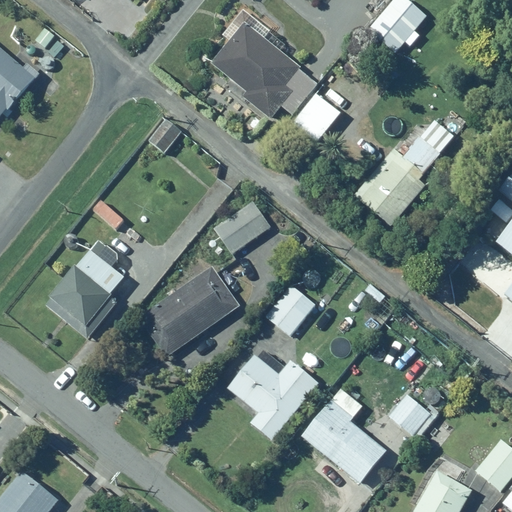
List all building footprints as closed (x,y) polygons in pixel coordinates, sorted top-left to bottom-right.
[(406,0),(395,0),(368,31),(397,54),(428,18),(406,0)] [(248,23),(213,65),(249,95),(245,100),(270,122),(283,108),(296,119),(288,130),(302,142),(306,136),(318,146),(344,115),(318,93),(323,87),(248,23)] [(25,70),(0,48),(0,122),(40,74),(29,65),(25,70)] [(394,149),(353,196),(390,228),(433,178),(426,172),(455,139),(451,135),(463,122),(448,109),(436,123),(433,121),(403,157),(394,149)] [(167,120),(148,142),(163,155),(182,133),(167,120)] [(511,302),(511,178),(473,222),(511,256),(511,281),(502,293),(511,302)] [(100,201),(92,210),(118,233),(126,224),(100,201)] [(254,201),(213,229),(232,256),(273,228),(254,201)] [(122,262),(101,243),(51,300),(54,302),(48,309),(83,340),(87,336),(90,339),(120,305),(112,298),(127,280),(115,270),(122,262)] [(139,320),(166,358),(241,304),(214,267),(139,320)] [(265,319),(289,338),(316,304),(292,285),(265,319)] [(257,356),(228,390),(259,415),(251,424),(273,442),(320,385),(278,351),(272,357),(265,352),(260,358),(257,356)] [(343,389),(303,438),(361,486),(389,452),(352,422),(364,407),(343,389)] [(406,395),(388,417),(419,441),(436,419),(406,395)] [(444,417),(424,441),(436,451),(456,428),(444,417)] [(511,448),(504,441),(476,473),(499,493),(511,478),(511,448)] [(26,472),(0,501),(0,511),(52,511),(61,502),(26,472)] [(415,511),(461,511),(473,491),(440,473),(437,479),(425,472),(409,503),(418,508),(415,511)] [(511,511),(511,493),(503,504),(511,511)]
